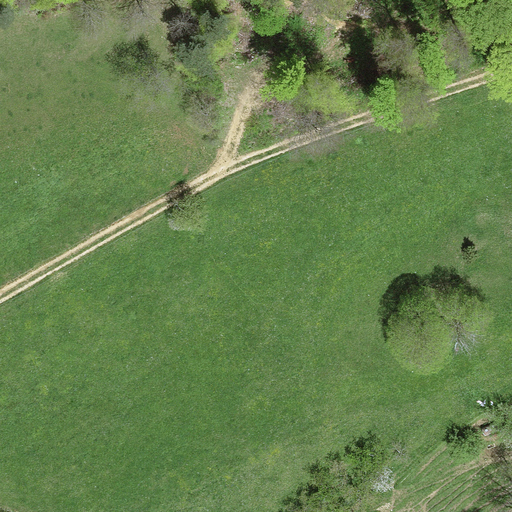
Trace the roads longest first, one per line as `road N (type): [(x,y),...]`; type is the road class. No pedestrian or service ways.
road 1 (track): [(511,68),(220,171),(0,295)]
road 2 (track): [(369,511),(415,482),(511,455)]
